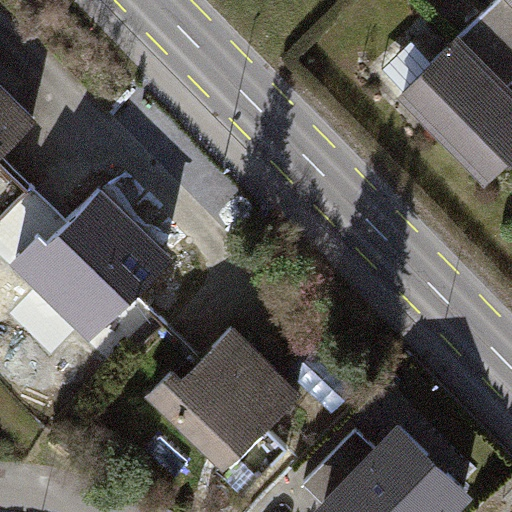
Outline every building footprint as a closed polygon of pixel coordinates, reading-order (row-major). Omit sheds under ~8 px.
[(511,0),(499,0),(487,12),(511,37),(511,0)] [(398,92),(482,177),(511,147),(511,85),(511,84),(511,37),(487,13),(464,35),(460,31),(398,92)] [(0,152),(33,119),(0,87),(0,152)] [(0,216),(29,187),(0,158),(0,216)] [(29,187),(0,216),(0,241),(20,260),(41,237),(51,246),(69,228),(29,187)] [(41,237),(20,260),(88,326),(127,287),(133,291),(166,257),(101,194),(69,228),(51,246),(41,237)] [(127,287),(85,329),(121,364),(163,323),(127,287)] [(163,323),(121,364),(152,396),(175,373),(184,382),(202,363),(163,323)] [(175,373),(152,396),(246,488),(287,447),(266,427),(299,393),(234,330),(202,363),(184,382),(175,373)] [(419,445),(404,461),(386,443),(326,506),(332,511),(447,511),(467,492),(419,445)]
